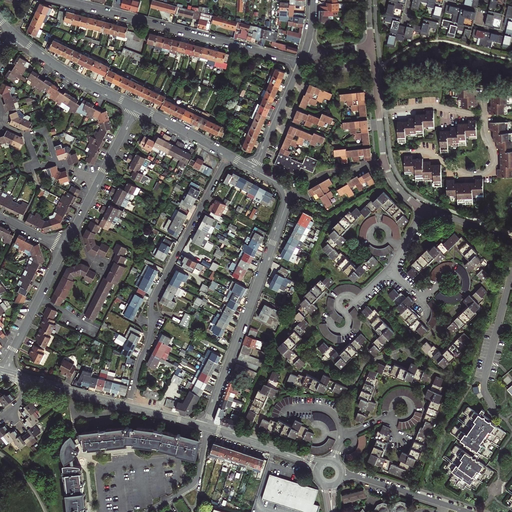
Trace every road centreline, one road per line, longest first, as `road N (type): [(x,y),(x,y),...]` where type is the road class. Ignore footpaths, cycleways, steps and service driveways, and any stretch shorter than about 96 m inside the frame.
road 1 (residential): [(254,170),(281,185),(286,199),(205,427)]
road 2 (residential): [(228,155),(153,299),(128,406)]
road 3 (residential): [(379,112),(431,106),(484,117),(493,155),(484,172),(463,173),(424,151),(402,152)]
road 4 (residential): [(60,0),(301,63)]
road 5 (residential): [(135,106),(63,247)]
road 6 (residential): [(511,270),(483,383),(493,410)]
road 7 (residential): [(12,33),(63,71),(135,106)]
road 8 (residential): [(63,247),(1,372)]
